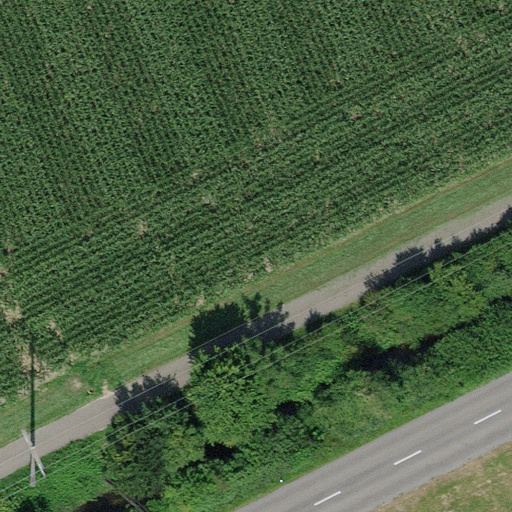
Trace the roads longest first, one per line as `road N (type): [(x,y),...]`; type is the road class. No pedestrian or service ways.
road 1 (track): [(0,465),(511,207)]
road 2 (unclassified): [(511,407),(304,511)]
